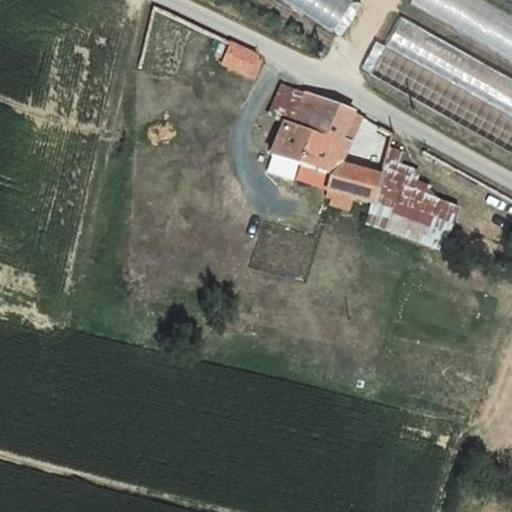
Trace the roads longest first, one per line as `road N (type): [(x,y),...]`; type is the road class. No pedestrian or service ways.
road 1 (residential): [(170,0),(511,180)]
road 2 (track): [(511,71),(377,0)]
